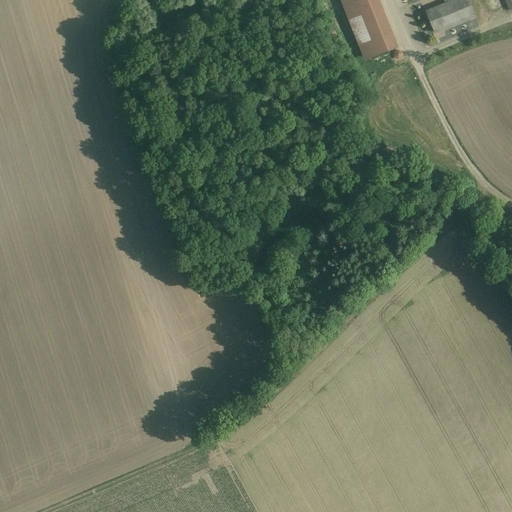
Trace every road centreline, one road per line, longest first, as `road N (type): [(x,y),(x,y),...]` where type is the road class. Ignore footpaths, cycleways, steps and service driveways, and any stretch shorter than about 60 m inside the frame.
road 1 (track): [(56,511),(215,439)]
road 2 (track): [(418,67),(471,170),(511,204)]
